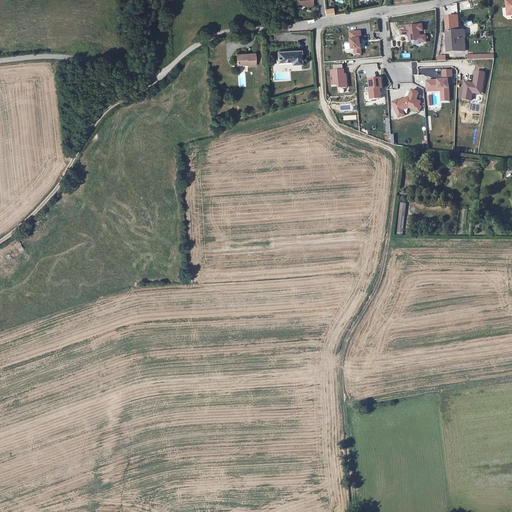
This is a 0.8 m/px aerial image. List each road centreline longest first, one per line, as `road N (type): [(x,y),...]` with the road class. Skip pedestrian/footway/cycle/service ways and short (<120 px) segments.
road 1 (track): [(393,150),(386,252),(341,344),(352,511)]
road 2 (track): [(0,242),(55,191),(94,124),(163,71)]
road 3 (unclassified): [(316,23),(322,101),(334,127),(393,150)]
road 4 (residential): [(163,71),(214,36),(316,23)]
road 5 (unclassified): [(0,60),(52,55),(163,71)]
